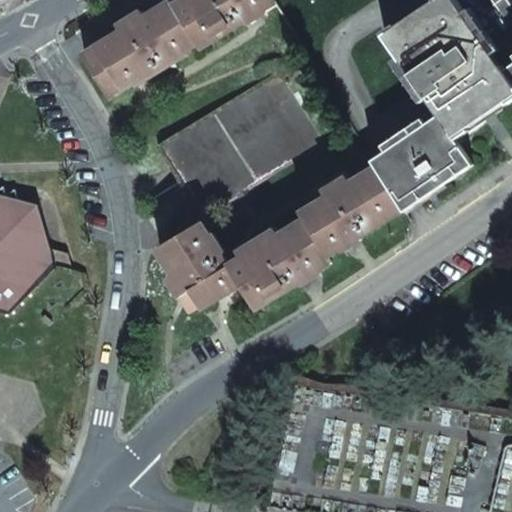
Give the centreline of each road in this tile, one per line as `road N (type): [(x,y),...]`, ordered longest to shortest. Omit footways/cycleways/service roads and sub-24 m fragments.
road 1 (residential): [(511,186),(227,373),(101,486)]
road 2 (residential): [(101,486),(119,285),(114,180),(100,129),(32,18)]
road 3 (residential): [(101,486),(232,511)]
